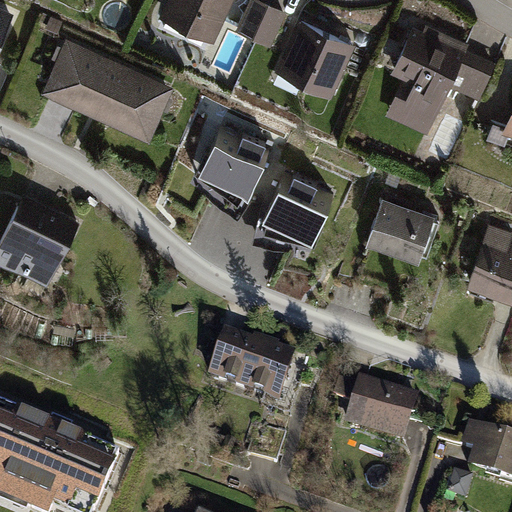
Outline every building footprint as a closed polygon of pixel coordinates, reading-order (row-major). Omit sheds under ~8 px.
[(236,0),(169,0),(162,16),(218,41),(236,0)] [(290,10),(267,0),(251,0),(239,27),(275,43),(290,10)] [(0,53),(17,16),(0,7),(0,53)] [(359,43),(301,18),(279,70),(337,94),(359,43)] [(500,68),(415,27),(394,71),(417,82),(411,96),(403,92),(392,115),(430,133),(453,85),(485,100),(500,68)] [(177,84),(68,36),(45,87),(154,136),(177,84)] [(241,136),(221,126),(192,183),(239,218),(253,198),(249,195),(271,148),(266,146),(267,143),(243,132),(241,136)] [(318,182),(295,173),(292,179),(284,175),(271,202),(265,201),(254,241),(305,255),(334,194),(316,186),(318,182)] [(84,221),(28,192),(0,244),(0,254),(52,282),(84,221)] [(439,213),(388,195),(372,238),(424,257),(439,213)] [(511,229),(491,222),(471,281),(511,295),(511,229)] [(296,371),(222,347),(212,378),(286,402),(296,371)] [(424,395),(363,377),(349,424),(410,442),(424,395)] [(97,511),(123,447),(0,400),(0,501),(27,511),(50,511),(51,511),(53,511),(97,511)] [(511,433),(472,423),(466,446),(480,450),(476,468),(511,477),(511,433)] [(476,476),(456,470),(450,491),(470,497),(476,476)]
